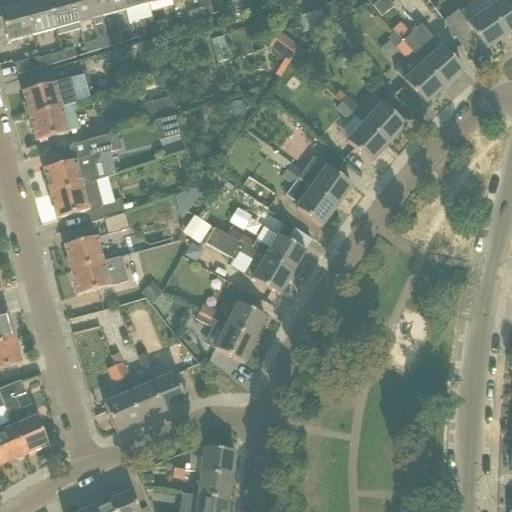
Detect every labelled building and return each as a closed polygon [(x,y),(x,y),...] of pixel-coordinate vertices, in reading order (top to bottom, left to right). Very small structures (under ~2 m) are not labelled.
[(45,0),(23,6),(32,38),(55,31),(46,0),(45,0)] [(46,0),(55,31),(79,25),(71,0),(46,0)] [(71,0),(79,25),(102,19),(96,0),(71,0)] [(96,0),(102,19),(125,13),(121,0),(96,0)] [(121,0),(125,13),(148,6),(146,0),(121,0)] [(245,0),(223,6),(226,16),(249,10),(246,0),(245,0)] [(394,9),(386,0),(381,0),(372,7),(381,18),(394,9)] [(506,38),(511,33),(511,1),(511,0),(498,0),(501,4),(489,12),(506,38)] [(339,18),(334,3),(322,8),(327,23),(339,18)] [(0,12),(0,13),(8,44),(32,38),(23,6),(0,12)] [(199,10),(201,19),(214,15),(212,7),(199,10)] [(201,19),(199,10),(187,14),(190,23),(201,19)] [(326,26),(321,11),(298,19),(303,33),(326,26)] [(459,14),(460,13),(460,12),(459,11),(443,24),(470,57),(483,48),(485,52),(506,38),(489,12),(468,26),(459,14)] [(166,21),(153,25),(156,34),(168,30),(166,21)] [(156,34),(153,25),(142,28),(144,37),(156,34)] [(349,53),(355,49),(336,25),(331,30),(349,53)] [(394,35),(401,42),(409,34),(400,25),(392,32),(394,34),(394,35)] [(444,90),(463,72),(441,49),(429,60),(425,55),(435,45),(419,27),(402,44),(444,90)] [(254,55),(246,29),(229,34),(236,60),(254,55)] [(403,84),(425,107),(444,90),(402,44),(401,42),(394,35),(388,40),(389,42),(399,52),(407,62),(394,74),(403,84)] [(107,39),(110,48),(122,45),(120,36),(107,39)] [(293,60),(299,50),(280,36),(270,49),(289,63),(292,59),(293,60)] [(110,48),(107,39),(96,42),(98,52),(110,48)] [(152,54),(148,43),(136,47),(139,58),(152,54)] [(74,50),(62,54),(64,63),(76,59),(74,50)] [(25,63),(14,65),(17,76),(40,70),(38,61),(38,60),(36,52),(23,56),(25,63)] [(40,70),(64,63),(62,54),(38,60),(38,61),(40,70)] [(26,117),(28,116),(29,118),(72,106),(76,105),(70,81),(22,94),(26,107),(24,107),(26,117)] [(341,105),(352,115),(358,108),(348,99),(347,99),(340,92),(335,97),(342,104),(341,105)] [(155,122),(174,117),(170,100),(145,106),(149,124),(155,122)] [(347,121),(352,115),(341,105),(336,111),(347,121)] [(36,143),(67,135),(79,132),(72,106),(29,118),(29,121),(28,122),(30,131),(32,131),(36,143)] [(387,147),(404,128),(381,106),(363,125),(387,147)] [(363,125),(346,143),(370,165),(387,147),(363,125)] [(275,155),(255,140),(246,133),(241,139),(251,146),(271,161),(275,155)] [(69,149),(73,163),(43,171),(50,195),(83,186),(98,182),(95,166),(97,165),(101,158),(100,157),(107,155),(103,139),(69,149)] [(291,166),(290,166),(286,172),(336,209),(351,188),(313,160),(303,174),(292,165),(291,166)] [(296,211),(321,229),(336,209),(286,172),(285,172),(281,179),(294,188),(286,197),(299,207),(296,211)] [(57,221),(88,212),(92,224),(102,222),(102,221),(124,215),(124,214),(122,207),(121,201),(113,203),(107,180),(98,182),(83,186),(50,195),(57,221)] [(196,189),(174,197),(180,222),(201,193),(196,189)] [(135,204),(122,207),(124,214),(137,211),(135,204)] [(202,213),(197,220),(204,224),(209,218),(202,213)] [(128,231),(124,215),(102,221),(102,222),(106,237),(128,231)] [(263,230),(256,242),(255,244),(236,232),(231,240),(292,275),(312,241),(293,231),(286,242),(278,238),(263,230)] [(230,269),(279,297),(292,275),(231,240),(214,231),(205,246),(235,262),(230,269)] [(64,248),(67,261),(66,261),(68,270),(70,270),(71,272),(103,263),(96,239),(64,248)] [(120,258),(103,263),(71,272),(71,275),(69,275),(72,285),(74,284),(77,297),(127,284),(120,258)] [(140,295),(150,305),(162,294),(152,284),(140,295)] [(254,342),(265,320),(238,306),(226,328),(254,342)] [(203,307),(199,315),(212,321),(215,314),(203,307)] [(208,329),(212,321),(199,315),(195,323),(208,329)] [(11,328),(8,316),(0,318),(0,343),(14,340),(13,337),(15,337),(13,327),(11,328)] [(214,327),(205,345),(215,350),(214,351),(243,365),(254,342),(226,328),(224,332),(214,327)] [(0,343),(0,371),(21,365),(18,353),(20,353),(17,343),(15,344),(14,340),(0,343)] [(115,368),(120,381),(128,378),(119,355),(111,358),(115,368)] [(143,372),(152,368),(147,355),(138,359),(143,372)] [(115,368),(107,372),(113,385),(120,381),(115,368)] [(163,415),(186,405),(173,376),(150,386),(163,415)] [(20,383),(0,392),(0,399),(3,408),(4,408),(13,429),(25,457),(48,448),(31,408),(20,412),(14,399),(25,395),(20,383)] [(163,415),(150,386),(127,396),(139,425),(163,415)] [(127,396),(104,406),(116,435),(139,425),(127,396)] [(0,461),(2,467),(25,457),(13,429),(0,434),(0,461)] [(231,478),(234,455),(235,454),(204,450),(201,474),(231,478)] [(186,464),(174,463),(173,471),(185,472),(186,464)] [(172,479),(184,480),(185,472),(173,471),(172,479)] [(231,478),(201,474),(200,482),(197,498),(228,502),(231,478)] [(153,489),(153,477),(144,477),(144,489),(153,489)] [(137,511),(130,494),(109,503),(112,511),(137,511)] [(197,498),(195,511),(181,511),(180,511),(180,510),(169,508),(168,511),(226,511),(228,502),(197,498)] [(112,511),(109,503),(88,511),(112,511)]
